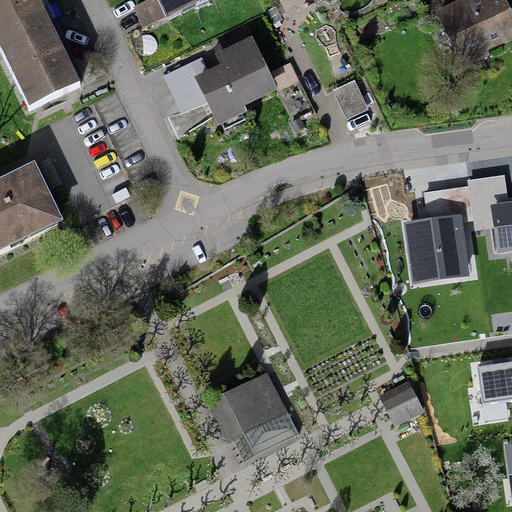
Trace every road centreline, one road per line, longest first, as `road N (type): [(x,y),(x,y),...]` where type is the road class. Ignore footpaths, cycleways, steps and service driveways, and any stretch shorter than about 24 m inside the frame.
road 1 (residential): [(193,215),(325,161),(511,132)]
road 2 (residential): [(193,215),(90,0)]
road 3 (residential): [(0,310),(193,215)]
road 4 (unknown): [(102,260),(45,116)]
